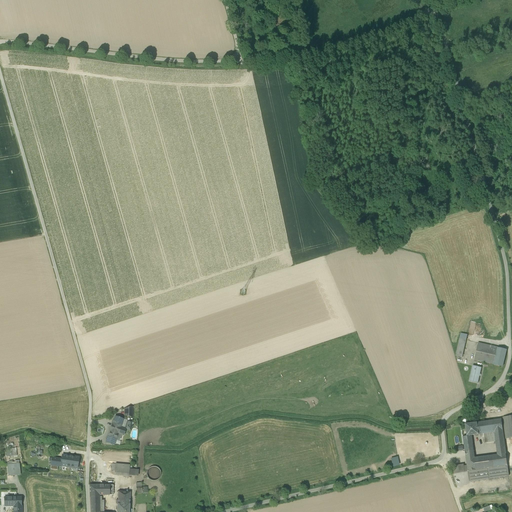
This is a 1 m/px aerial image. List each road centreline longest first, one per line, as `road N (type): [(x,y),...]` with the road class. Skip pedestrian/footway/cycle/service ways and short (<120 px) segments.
road 1 (unclassified): [(0,71),(90,395),(87,511)]
road 2 (unclassified): [(496,386),(509,356),(506,267),(434,7)]
road 3 (unclassified): [(219,511),(434,462),(443,454),(443,419),(496,386)]
road 4 (unclassified): [(241,59),(147,58),(0,41)]
road 5 (unclassified): [(434,7),(368,41),(296,62),(260,68),(241,59)]
